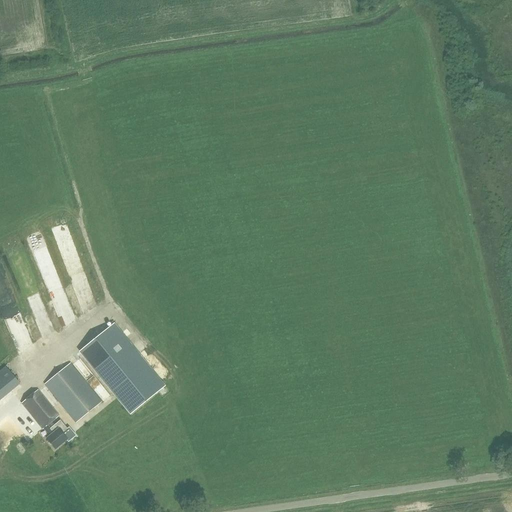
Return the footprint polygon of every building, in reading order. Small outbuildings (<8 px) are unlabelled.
[(8,250),(11,258),(24,253),(21,245),(8,250)] [(113,325),(80,351),(131,413),(163,387),(113,325)] [(76,423),(101,402),(70,364),(45,384),(76,423)] [(0,400),(19,384),(5,367),(0,370),(0,400)] [(50,429),(47,425),(59,416),(37,390),(21,403),(42,429),(43,429),(49,437),(46,439),(55,449),(66,440),(61,434),(67,429),(59,421),(50,429)] [(17,440),(25,434),(21,429),(9,414),(0,420),(0,445),(14,435),(17,440)]
